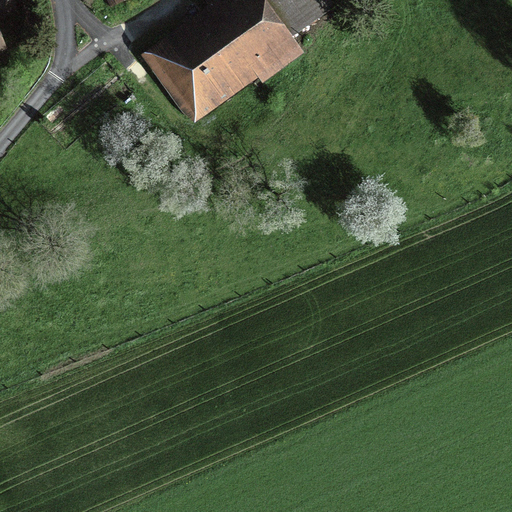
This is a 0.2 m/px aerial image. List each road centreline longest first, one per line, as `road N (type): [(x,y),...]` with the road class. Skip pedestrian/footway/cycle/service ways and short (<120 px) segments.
road 1 (track): [(63,0),(63,49),(52,77),(0,144)]
road 2 (track): [(52,77),(173,0)]
